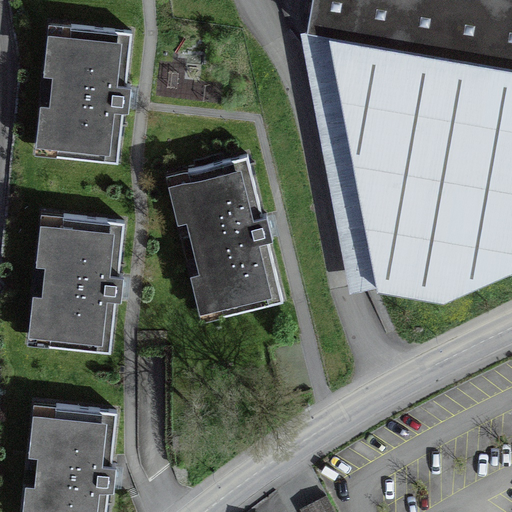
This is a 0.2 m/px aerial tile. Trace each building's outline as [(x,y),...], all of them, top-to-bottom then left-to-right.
[(511,0),(308,0),(303,26),(325,30),(375,286),(448,298),(511,268),(511,0)] [(120,173),(136,31),(51,22),(35,164),(120,173)] [(287,306),(252,154),(164,174),(198,325),(287,306)] [(115,361),(130,223),(39,213),(24,351),(115,361)] [(109,511),(121,412),(37,403),(25,511),(109,511)] [(334,511),(328,499),(304,511),(334,511)]
